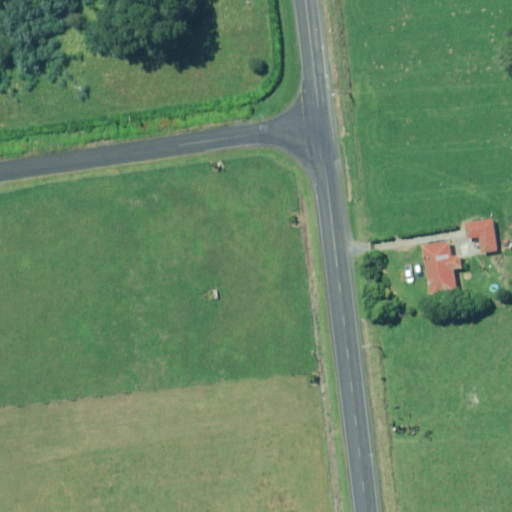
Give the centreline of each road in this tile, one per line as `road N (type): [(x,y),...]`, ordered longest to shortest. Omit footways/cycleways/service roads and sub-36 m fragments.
road 1 (tertiary): [(366,511),(321,124)]
road 2 (unclassified): [(321,124),(0,172)]
road 3 (tertiary): [(321,124),(306,0)]
